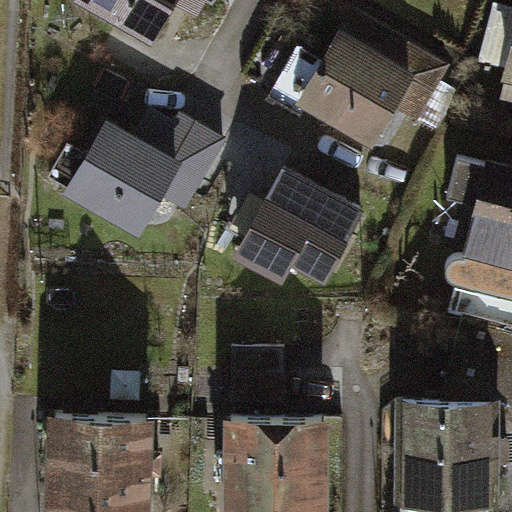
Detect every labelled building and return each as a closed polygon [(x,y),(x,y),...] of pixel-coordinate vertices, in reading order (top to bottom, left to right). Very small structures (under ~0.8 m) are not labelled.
[(96,0),(169,33),(184,0),(96,0)] [(432,66),(353,20),(306,99),(386,145),(432,66)] [(112,100),(74,184),(166,225),(185,184),(210,195),(242,123),(179,96),(167,125),(112,100)] [(511,154),(508,153),(475,238),(511,251),(511,154)] [(379,206),(297,165),(283,194),(255,180),(224,242),(316,287),(337,243),(357,252),(379,206)] [(511,387),(424,389),(427,503),(511,500),(511,387)] [(354,511),(356,409),(242,407),(240,511),(354,511)] [(181,511),(183,412),(69,410),(67,511),(181,511)]
